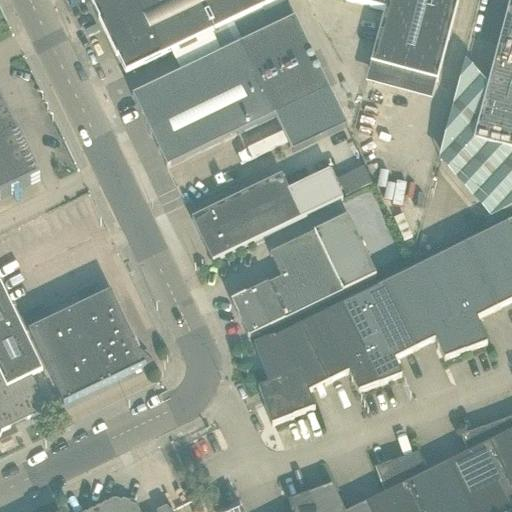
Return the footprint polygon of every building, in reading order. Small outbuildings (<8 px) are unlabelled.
[(95,0),(89,3),(119,65),(125,76),(135,71),(153,62),(229,26),(239,47),(294,21),(283,0),(95,0)] [(337,0),(338,0),(383,13),(386,0),(337,0)] [(386,0),(383,13),(369,66),(436,84),(457,0),(386,0)] [(511,0),(510,0),(472,145),(511,155),(511,0)] [(346,129),(329,93),(294,21),(239,47),(131,99),(166,170),(274,119),(292,155),(346,129)] [(0,199),(37,181),(31,169),(0,103),(0,199)] [(229,256),(301,221),(342,201),(329,173),(327,174),(288,193),(287,191),(280,178),(208,212),(190,221),(211,264),(229,256)] [(280,280),(245,297),(239,300),(240,300),(236,312),(235,313),(248,340),(375,278),(347,219),(269,256),(280,280)] [(511,239),(506,227),(464,247),(496,312),(511,303),(511,239)] [(464,247),(423,268),(466,354),(486,347),(476,321),(496,312),(464,247)] [(423,268),(382,288),(414,353),(434,343),(444,363),(466,354),(423,268)] [(0,285),(0,436),(1,433),(9,429),(10,424),(21,418),(26,420),(27,421),(40,414),(44,404),(31,377),(42,372),(0,285)] [(382,288),(341,309),(380,387),(401,379),(394,362),(414,353),(382,288)] [(28,334),(63,407),(149,365),(139,356),(109,295),(28,334)] [(341,309),(299,329),(328,386),(347,376),(357,396),(380,387),(341,309)] [(328,386),(299,329),(273,342),(272,340),(253,348),(268,387),(261,389),(257,391),(263,407),(271,428),(314,412),(308,396),(328,386)] [(511,419),(481,431),(511,492),(511,419)] [(467,455),(447,465),(470,511),(511,511),(511,492),(481,431),(460,439),(467,455)] [(417,455),(395,463),(418,511),(470,511),(447,465),(427,475),(417,455)] [(385,496),(364,506),(367,511),(418,511),(395,463),(375,471),(385,496)] [(343,511),(331,487),(308,496),(316,511),(367,511),(364,506),(352,511),(343,511)] [(290,511),(316,511),(308,496),(288,504),(290,511)] [(91,511),(137,511),(135,508),(129,505),(128,509),(120,506),(121,503),(115,501),(91,511)]
